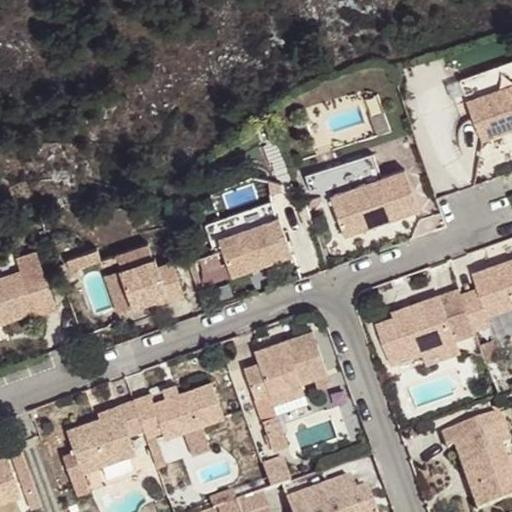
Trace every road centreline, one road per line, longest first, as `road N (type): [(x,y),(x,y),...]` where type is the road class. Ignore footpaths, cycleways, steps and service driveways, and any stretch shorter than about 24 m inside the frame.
road 1 (residential): [(341,283),(0,409)]
road 2 (residential): [(415,511),(341,283)]
road 3 (residential): [(486,226),(341,283)]
